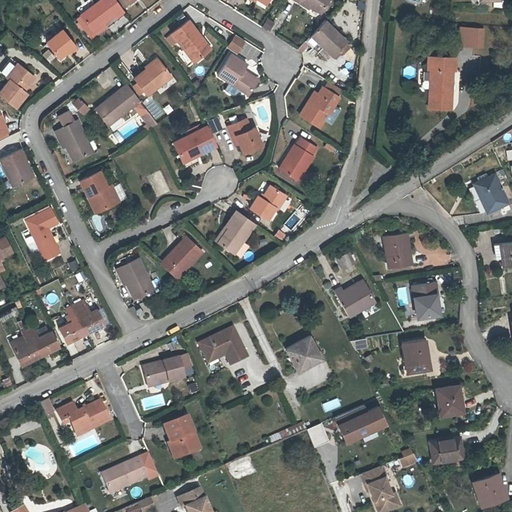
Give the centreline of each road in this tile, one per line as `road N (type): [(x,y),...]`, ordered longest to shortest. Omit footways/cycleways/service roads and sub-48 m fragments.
road 1 (residential): [(91,252),(30,119),(182,0)]
road 2 (residential): [(511,381),(474,346),(468,259),(448,225),(379,203)]
road 3 (residential): [(375,0),(364,103),(336,229)]
road 4 (residential): [(135,337),(336,229)]
road 5 (residential): [(379,203),(511,118)]
road 6 (residential): [(0,406),(135,337)]
road 7 (residential): [(221,188),(91,252)]
